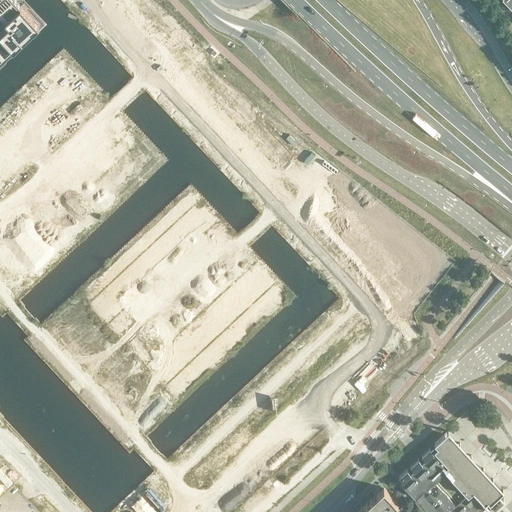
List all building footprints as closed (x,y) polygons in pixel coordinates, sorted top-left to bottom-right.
[(0,0),(0,11),(11,0),(0,0)] [(20,6),(14,0),(11,0),(0,11),(0,15),(5,21),(20,6)] [(109,0),(101,0),(110,12),(115,8),(109,0)] [(116,0),(130,14),(132,11),(181,63),(195,49),(175,28),(176,26),(151,0),(116,0)] [(511,0),(503,0),(510,7),(511,8),(511,0)] [(20,6),(5,21),(6,23),(8,24),(0,31),(0,34),(13,48),(38,25),(22,8),(20,6)] [(0,34),(0,51),(5,56),(13,48),(0,34)] [(63,50),(42,71),(51,81),(63,70),(77,85),(87,75),(63,50)] [(210,57),(193,72),(212,92),(210,93),(244,129),(243,131),(243,132),(245,131),(279,167),(280,165),(299,185),(315,170),(297,150),(299,148),(297,147),(274,122),(272,124),(253,103),(255,101),(230,75),(228,77),(210,57)] [(42,71),(34,78),(48,93),(56,86),(51,81),(42,71)] [(77,85),(71,89),(79,97),(94,83),(87,75),(77,85)] [(34,78),(26,85),(40,101),(48,93),(34,78)] [(94,83),(79,97),(86,105),(101,91),(94,83)] [(26,85),(18,93),(32,108),(40,101),(26,85)] [(101,91),(86,105),(94,113),(109,99),(101,91)] [(18,93),(10,100),(24,115),(32,108),(18,93)] [(10,100),(2,107),(16,123),(24,115),(10,100)] [(2,107),(0,109),(0,121),(8,130),(16,123),(2,107)] [(123,114),(108,128),(116,137),(131,123),(123,114)] [(0,121),(0,135),(1,137),(8,130),(0,121)] [(131,123),(116,137),(124,145),(139,131),(131,123)] [(139,131),(124,145),(131,154),(137,149),(147,139),(139,131)] [(133,174),(142,184),(167,161),(147,139),(137,149),(148,161),(133,174)] [(128,169),(120,176),(134,192),(142,184),(133,174),(128,169)] [(120,176),(112,184),(126,199),(134,192),(120,176)] [(112,184),(104,191),(119,207),(126,199),(112,184)] [(104,191),(96,199),(111,214),(119,207),(104,191)] [(96,199),(88,206),(103,221),(111,214),(96,199)] [(88,206),(81,213),(95,229),(103,221),(88,206)] [(81,213),(74,219),(89,234),(95,229),(81,213)] [(74,219),(68,225),(83,240),(89,234),(74,219)] [(68,225),(62,230),(77,246),(83,240),(68,225)] [(62,230),(55,238),(69,253),(77,246),(62,230)] [(5,232),(0,236),(0,250),(12,240),(5,232)] [(55,238),(47,245),(62,260),(69,253),(55,238)] [(12,240),(0,250),(0,257),(4,262),(20,247),(12,240)] [(47,245),(40,251),(54,267),(62,260),(47,245)] [(20,247),(4,262),(12,270),(27,255),(20,247)] [(27,255),(12,270),(30,289),(54,267),(40,251),(31,260),(27,255)] [(370,372),(381,384),(396,369),(385,358),(370,372)] [(480,511),(487,506),(485,503),(486,502),(489,504),(496,511),(510,511),(511,511),(511,507),(500,494),(503,491),(483,470),(481,468),(479,467),(478,466),(476,465),(474,464),(472,463),(469,462),(467,462),(463,461),(461,461),(459,461),(458,460),(456,458),(439,439),(434,443),(435,444),(430,448),(422,455),(425,459),(422,462),(418,458),(410,466),(414,469),(410,472),(407,469),(399,476),(405,483),(404,485),(417,499),(415,501),(424,511),(480,511)] [(271,458),(275,462),(281,456),(276,452),(271,458)] [(272,494),(274,488),(268,485),(266,491),(272,494)] [(394,511),(399,508),(396,505),(398,503),(383,488),(357,511),(394,511)]
